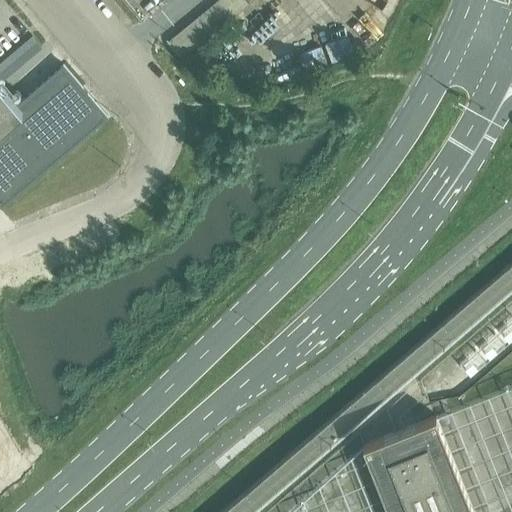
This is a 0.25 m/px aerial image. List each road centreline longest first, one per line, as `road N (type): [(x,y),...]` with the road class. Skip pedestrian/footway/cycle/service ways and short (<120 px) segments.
road 1 (tertiary): [(458,34),(380,174),(274,293),(46,511)]
road 2 (tertiary): [(100,511),(322,323),(390,253),(466,149),(499,77)]
road 3 (unclassified): [(0,253),(134,194),(162,138),(156,109),(63,0)]
